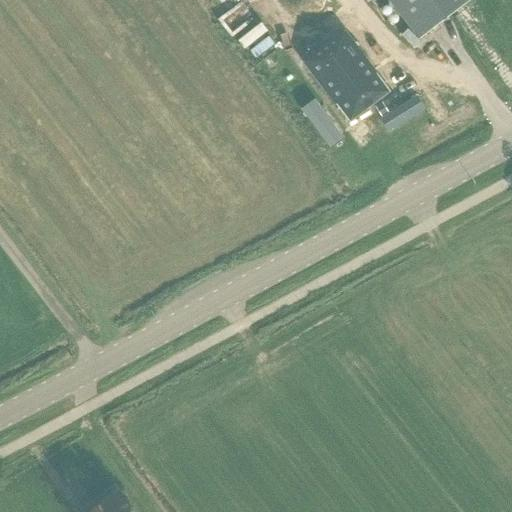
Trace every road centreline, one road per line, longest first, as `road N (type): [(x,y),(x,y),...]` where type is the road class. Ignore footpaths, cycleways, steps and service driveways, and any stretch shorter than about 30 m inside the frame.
road 1 (tertiary): [(0,418),(511,140)]
road 2 (track): [(88,371),(80,337),(0,231)]
